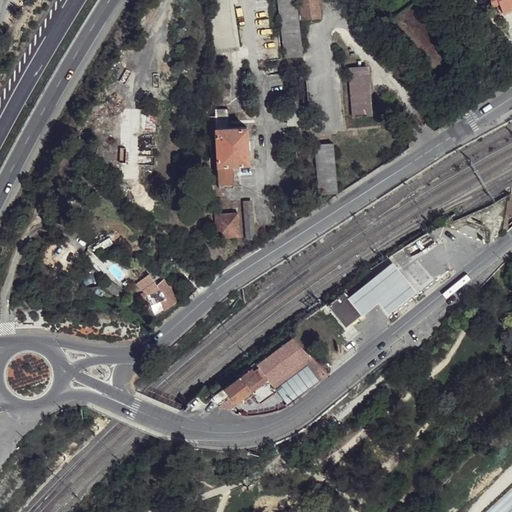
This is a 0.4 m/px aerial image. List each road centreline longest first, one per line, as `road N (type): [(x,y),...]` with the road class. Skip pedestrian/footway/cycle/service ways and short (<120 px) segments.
road 1 (secondary): [(128,404),(215,431),(274,423),(511,239)]
road 2 (tertiary): [(140,351),(219,286),(511,97)]
road 3 (motorway): [(0,192),(110,0)]
road 4 (motorway): [(77,0),(0,134)]
road 5 (unknown): [(0,326),(35,199)]
road 6 (unknown): [(329,131),(319,48),(326,25),(341,13)]
